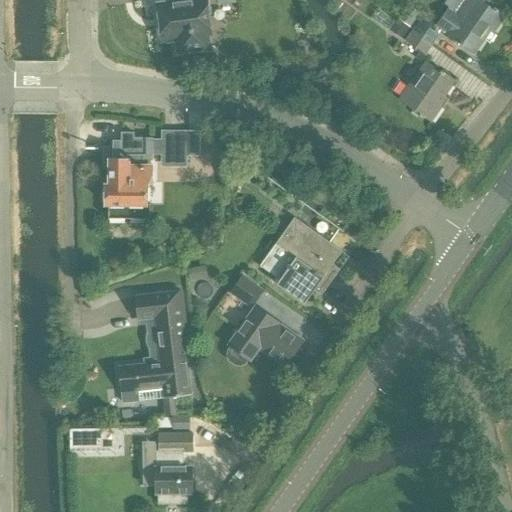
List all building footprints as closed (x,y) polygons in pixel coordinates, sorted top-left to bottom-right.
[(209,35),(212,35),(207,0),(194,0),(158,4),(160,18),(157,19),(158,27),(161,27),(162,41),(177,39),(179,53),(211,49),(209,35)] [(486,5),(489,0),(468,0),(458,16),(448,9),(436,25),(446,32),(445,33),(460,44),(459,45),(473,55),(490,31),(493,33),(505,17),(486,5)] [(419,22),(403,10),(396,20),(413,31),(419,22)] [(413,31),(396,20),(389,30),(406,41),(413,31)] [(432,44),(438,35),(419,22),(413,31),(432,44)] [(425,55),(432,44),(413,31),(406,41),(425,55)] [(441,71),(440,72),(426,61),(398,100),(431,123),(442,107),(439,104),(455,81),(441,71)] [(151,182),(151,157),(154,157),(154,155),(162,155),(162,156),(188,156),(189,132),(163,131),(163,139),(154,139),(154,138),(135,138),(135,132),(123,132),(123,141),(114,141),(114,146),(105,146),(105,167),(111,167),(111,186),(107,186),(107,188),(104,191),(104,200),(107,203),(107,204),(109,204),(109,219),(151,219),(151,204),(146,204),(146,182),(151,182)] [(323,277),(342,252),(295,217),(260,266),(307,300),(314,290),(321,296),(331,283),(323,277)] [(251,307),(263,291),(243,277),(231,293),(251,307)] [(137,364),(118,366),(122,403),(140,401),(139,392),(162,389),(163,398),(164,398),(165,407),(166,416),(177,416),(176,406),(174,397),(192,395),(188,360),(191,360),(189,347),(182,291),(136,296),(138,319),(149,318),(153,351),(154,363),(137,364)] [(245,363),(248,359),(250,360),(263,342),(289,360),(303,340),(256,307),(229,345),(231,346),(228,351),(227,356),(230,360),(235,364),(240,365),(245,363)] [(189,430),(188,416),(171,416),(171,430),(189,430)] [(116,449),(116,429),(69,430),(69,449),(116,449)] [(159,452),(156,452),(157,487),(157,494),(157,505),(188,504),(188,494),(192,494),(191,467),(183,467),(183,452),(194,452),(194,434),(159,434),(159,452)]
